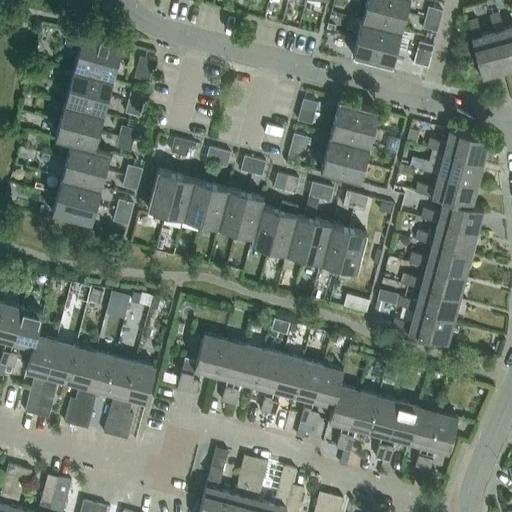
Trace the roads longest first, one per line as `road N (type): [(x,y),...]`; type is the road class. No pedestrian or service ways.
road 1 (residential): [(467,511),(315,470),(293,448),(175,418),(160,474),(0,432)]
road 2 (residential): [(115,0),(168,32),(427,100)]
road 3 (residential): [(467,511),(511,393)]
